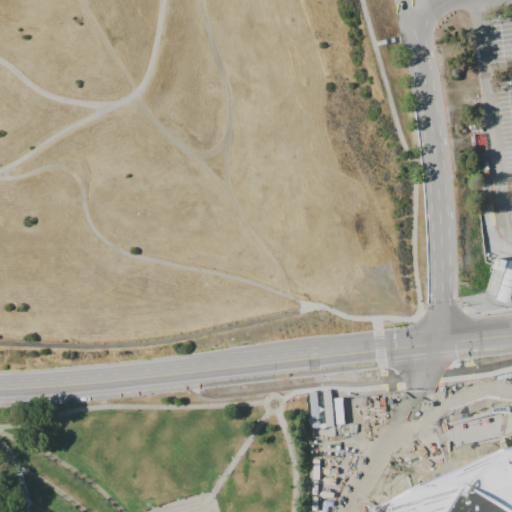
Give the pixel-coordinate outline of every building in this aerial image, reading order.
[(493,61),(506,59),(501,20),(488,22),(493,61)] [(495,256),(506,260),(502,270),(492,267),(495,256)] [(508,259),(511,260),(511,288),(508,301),(496,298),(508,259)] [(324,426),(332,425),(330,389),(323,390),(324,426)] [(309,391),(310,427),(318,426),(316,391),(309,391)] [(511,511),(371,511),(371,504),(418,480),(504,444),(511,442),(511,511)]
